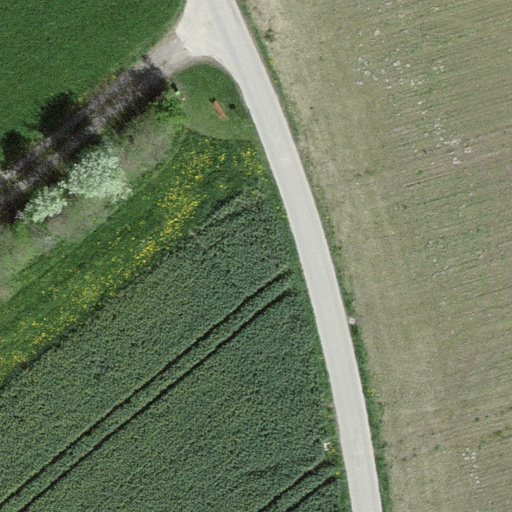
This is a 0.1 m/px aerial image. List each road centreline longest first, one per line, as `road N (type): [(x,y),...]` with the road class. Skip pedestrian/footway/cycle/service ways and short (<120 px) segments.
road 1 (unclassified): [(375,511),(278,130),(219,0)]
road 2 (track): [(0,212),(229,22)]
